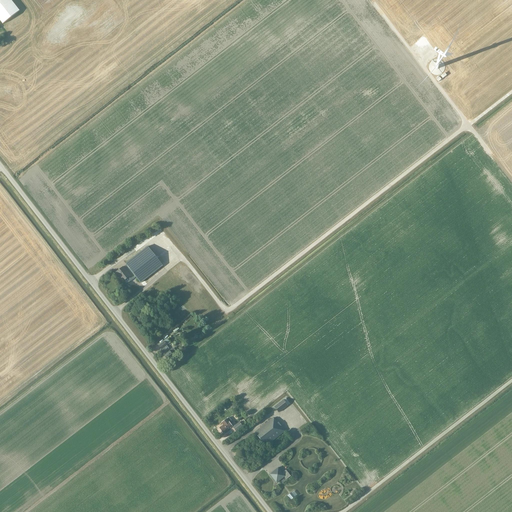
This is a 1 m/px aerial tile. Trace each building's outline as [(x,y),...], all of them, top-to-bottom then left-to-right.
[(11,0),(0,0),(0,19),(3,24),(20,11),(11,0)] [(124,267),(116,273),(119,276),(118,277),(121,280),(123,282),(124,281),(126,284),(130,281),(128,278),(131,276),(130,276),(133,273),(141,283),(163,265),(148,246),(126,264),(126,265),(124,267)] [(164,355),(164,356),(165,359),(166,358),(167,359),(175,353),(172,349),(170,351),(169,351),(168,352),(167,350),(169,349),(167,346),(167,345),(164,341),(159,346),(161,349),(160,350),(164,355)] [(30,383),(49,369),(48,367),(29,381),(30,383)] [(288,405),(283,400),(274,407),(278,413),(288,405)] [(265,446),(285,431),(278,421),(277,422),(274,419),(273,419),(273,418),(255,433),(258,437),(263,444),(265,446)] [(229,428),(232,426),(228,421),(228,422),(227,420),(222,423),(224,425),(220,428),(224,432),(229,428)] [(236,431),(242,426),(239,422),(233,427),(236,431)] [(286,470),(282,473),(278,468),(270,474),(276,483),(284,477),(286,480),(291,476),(286,470)]
